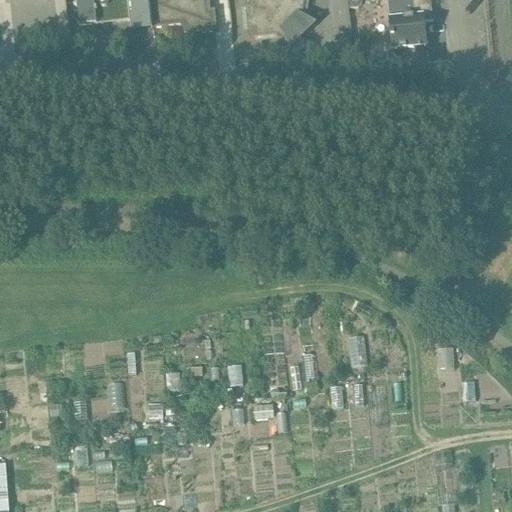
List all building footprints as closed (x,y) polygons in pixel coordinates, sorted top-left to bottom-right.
[(76,0),(79,28),(97,26),(97,22),(102,21),(104,22),(106,23),(108,24),(110,24),(112,23),(114,23),(116,22),(117,21),(119,19),(130,18),(128,0),(76,0)] [(149,0),(152,30),(188,26),(189,36),(217,33),(215,12),(211,12),(209,0),(149,0)] [(245,0),(249,40),(285,36),(292,32),(298,27),(302,19),(305,0),(245,0)] [(362,0),(348,0),(349,10),(358,9),(363,3),(362,0)] [(388,0),(390,21),(393,50),(427,47),(424,23),(433,23),(431,0),(388,0)] [(0,511),(9,511),(6,467),(0,467),(0,511)]
